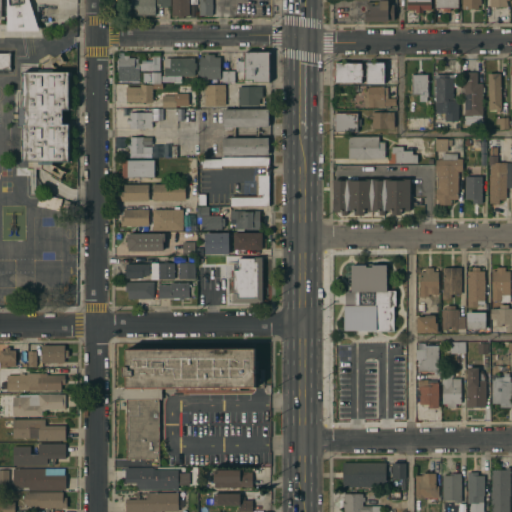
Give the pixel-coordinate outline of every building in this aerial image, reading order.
[(28,0),(39,31),(6,30),(6,0),(0,0),(28,0)] [(125,16),(125,0),(170,0),(170,7),(154,7),(154,16),(125,16)] [(187,0),(187,16),(182,16),(182,18),(177,18),(177,16),(172,16),(172,0),(187,0)] [(215,0),(215,16),(198,16),(198,0),(215,0)] [(368,11),(368,6),(365,6),(365,2),(378,2),(378,0),(387,0),(387,5),(393,4),(393,20),(387,20),(387,22),(378,22),(378,21),(364,21),(364,11),(368,11)] [(429,0),(429,10),(422,10),(422,13),(415,13),(415,9),(406,10),(406,0),(429,0)] [(457,0),(457,8),(449,8),(449,11),(442,11),(442,8),(433,8),(433,0),(457,0)] [(480,0),(480,5),(477,5),(477,9),(461,9),(461,0),(480,0)] [(233,71),(233,73),(236,73),(236,71),(235,71),(235,61),(244,61),(244,52),(268,52),(268,82),(244,83),(244,82),(221,82),(221,71),(233,71)] [(0,53),(10,54),(10,71),(0,71),(0,53)] [(160,71),(139,71),(139,83),(118,83),(117,53),(123,53),(123,56),(133,56),(133,59),(138,59),(138,63),(140,63),(140,61),(145,61),(145,63),(152,63),(152,56),(160,56),(160,71)] [(52,165),(51,165),(63,172),(59,180),(41,169),(41,165),(38,165),(38,162),(22,162),(22,157),(21,157),(21,146),(22,146),(22,139),(21,139),(21,128),(22,128),(22,125),(25,125),(24,110),(23,110),(22,106),(21,106),(21,94),(22,94),(22,87),(21,87),(21,75),(22,75),(22,73),(38,73),(38,70),(42,69),(40,65),(59,54),(63,62),(52,69),(53,69),(53,73),(68,72),(68,110),(62,110),(62,125),(67,125),(68,162),(52,162),(52,165)] [(204,57),(204,55),(213,55),(214,58),(219,58),(219,79),(207,79),(207,83),(199,83),(199,79),(197,79),(197,71),(199,71),(199,58),(204,57)] [(194,64),(196,64),(196,70),(194,70),(194,76),(173,76),(174,82),(161,83),(161,76),(164,76),(164,58),(194,58),(194,64)] [(365,62),(383,62),(383,83),(365,83),(365,62)] [(334,83),(334,76),(332,76),(332,70),(334,70),(334,63),(360,63),(360,69),(362,69),(362,76),(360,76),(360,83),(334,83)] [(463,124),(463,88),(461,88),(461,72),(475,72),(475,83),(481,83),(481,124),(463,124)] [(160,73),(160,83),(143,83),(143,73),(160,73)] [(486,74),(498,73),(500,111),(494,111),(494,110),(487,110),(486,74)] [(410,74),(426,74),(427,96),(425,96),(425,101),(418,102),(418,94),(411,94),(410,74)] [(443,121),(443,113),(434,113),(434,74),(452,74),(451,98),(457,98),(457,121),(443,121)] [(126,87),(140,87),(139,85),(152,85),(152,102),(126,103),(126,87)] [(225,106),(204,106),(204,85),(224,85),(225,106)] [(262,87),(262,98),(259,99),(259,106),(238,106),(237,87),(262,87)] [(383,107),(363,107),(363,101),(362,101),(362,97),(363,97),(363,87),(387,87),(387,99),(394,99),(394,106),(383,106),(383,107)] [(175,95),(175,107),(162,108),(161,95),(175,95)] [(222,127),(222,109),(268,109),(268,127),(258,127),(255,127),(235,127),(232,127),(222,127)] [(392,128),(370,128),(370,120),(368,120),(368,113),(370,113),(370,112),(392,112),(392,128)] [(152,113),(152,129),(129,129),(129,124),(126,124),(126,118),(129,118),(129,113),(152,113)] [(333,132),(333,113),(356,113),(356,132),(333,132)] [(498,129),(498,124),(494,124),(494,118),(506,118),(507,129),(498,129)] [(347,158),(347,136),(377,137),(377,142),(383,142),(383,159),(347,158)] [(151,146),(151,153),(129,154),(129,149),(127,149),(127,142),(129,142),(129,137),(151,137),(151,145),(143,146),(151,146)] [(268,137),(268,155),(222,156),(222,138),(232,138),(235,138),(256,138),(258,138),(268,137)] [(447,139),(447,151),(435,151),(435,139),(447,139)] [(387,163),(387,160),(390,160),(390,147),(401,146),(401,151),(410,151),(410,154),(415,154),(415,163),(387,163)] [(456,199),(449,199),(449,205),(436,205),(436,200),(435,200),(435,189),(436,189),(436,177),(435,177),(435,159),(441,160),(441,153),(455,153),(455,159),(461,159),(461,172),(457,172),(456,199)] [(488,156),(495,156),(495,163),(511,163),(511,187),(505,187),(505,200),(498,199),(498,204),(488,204),(488,156)] [(269,206),(230,206),(230,196),(257,196),(257,197),(261,197),(261,195),(255,195),(255,174),(265,174),(265,171),(265,167),(221,167),(221,170),(202,170),(201,160),(220,159),(220,157),(269,157),(269,171),(269,206)] [(120,178),(120,161),(153,160),(153,178),(120,178)] [(464,176),(481,176),(480,204),(470,204),(470,199),(463,199),(464,176)] [(332,209),(332,179),(409,179),(409,211),(400,211),(401,215),(391,215),(391,211),(384,211),(384,215),(378,215),(378,210),(377,210),(377,211),(364,211),(363,211),(363,215),(353,215),(353,211),(352,211),(347,212),(347,215),(341,215),(341,211),(340,211),(340,212),(334,212),(332,209)] [(152,201),(152,184),(184,184),(185,201),(152,201)] [(121,201),(121,192),(123,192),(123,185),(148,185),(148,201),(121,201)] [(37,200),(40,201),(41,199),(37,198),(38,193),(61,199),(58,211),(44,207),(36,205),(37,200)] [(201,230),(201,217),(197,217),(197,207),(208,207),(208,216),(221,216),(221,219),(224,219),(224,227),(221,227),(221,229),(201,230)] [(120,226),(120,217),(123,217),(123,209),(148,209),(148,226),(120,226)] [(152,231),(152,210),(183,210),(183,231),(152,231)] [(259,231),(236,231),(236,224),(230,224),(230,211),(260,211),(259,231)] [(127,251),(127,245),(126,245),(126,233),(164,233),(164,245),(162,245),(162,251),(127,251)] [(204,233),(228,233),(228,255),(204,255),(204,233)] [(262,239),(265,239),(265,248),(262,248),(262,250),(233,250),(233,233),(262,233),(262,239)] [(182,242),(194,242),(194,254),(182,254),(182,242)] [(232,294),(233,294),(233,270),(237,270),(237,259),(254,259),(254,257),(262,257),(262,303),(232,303),(232,294)] [(150,279),(151,263),(174,263),(174,279),(150,279)] [(178,263),(194,263),(194,279),(178,279),(178,263)] [(149,275),(142,275),(142,278),(125,278),(125,264),(149,264),(149,275)] [(365,265),(365,268),(371,268),(371,265),(385,265),(385,291),(394,291),(394,306),(392,306),(392,331),(343,332),(342,306),(344,306),(344,292),(350,292),(350,265),(365,265)] [(499,302),(499,301),(490,301),(490,271),(495,271),(495,267),(504,267),(504,271),(508,271),(508,302),(499,302)] [(428,295),(428,293),(427,293),(427,297),(419,297),(418,272),(424,272),(424,268),(432,268),(432,272),(437,272),(437,295),(428,295)] [(450,295),(450,299),(441,299),(441,268),(460,268),(460,295),(450,295)] [(476,305),(476,307),(466,307),(466,271),(470,271),(470,268),(478,268),(478,271),(483,271),(483,305),(476,305)] [(188,285),(190,285),(190,287),(194,287),(194,281),(196,281),(196,296),(190,296),(190,287),(188,287),(188,298),(158,299),(158,285),(170,285),(170,283),(188,283),(188,285)] [(153,299),(128,299),(128,290),(125,290),(125,282),(153,282),(153,299)] [(504,332),(504,324),(500,324),(500,327),(494,327),(494,319),(490,319),(490,309),(498,309),(498,305),(507,305),(507,309),(510,309),(510,311),(511,311),(511,316),(511,332),(504,332)] [(456,329),(456,330),(450,330),(450,327),(447,327),(447,330),(440,330),(441,309),(444,309),(444,306),(453,306),(453,309),(458,309),(458,316),(463,317),(463,329),(456,329)] [(484,329),(465,329),(465,313),(484,313),(484,329)] [(416,333),(415,317),(424,317),(424,316),(434,315),(434,323),(436,323),(436,333),(416,333)] [(449,343),(464,342),(464,353),(449,354),(449,343)] [(40,362),(41,345),(63,345),(63,350),(67,350),(67,358),(63,358),(63,363),(40,362)] [(6,368),(0,368),(0,350),(3,350),(3,347),(9,347),(9,350),(14,350),(14,366),(6,366),(6,368)] [(426,372),(426,371),(417,371),(417,363),(419,363),(419,360),(424,360),(424,347),(437,347),(437,372),(426,372)] [(255,387),(160,388),(161,399),(158,399),(158,459),(126,459),(126,399),(123,399),(123,388),(125,388),(125,376),(123,376),(123,367),(125,367),(125,349),(254,349),(255,387)] [(35,351),(27,351),(26,366),(35,366),(35,351)] [(484,407),(466,407),(466,368),(478,368),(481,371),(484,378),(484,407)] [(18,375),(18,373),(23,373),(23,375),(25,375),(25,373),(46,373),(46,375),(64,375),(64,384),(60,384),(60,390),(6,391),(6,375),(18,375)] [(511,407),(498,407),(498,404),(490,404),(490,375),(496,375),(496,377),(502,377),(502,373),(507,373),(507,377),(509,377),(509,382),(511,382),(511,407)] [(455,404),(455,408),(446,408),(446,404),(441,404),(440,374),(452,374),(452,379),(459,379),(459,404),(455,404)] [(427,409),(427,405),(418,405),(418,390),(417,390),(417,380),(426,380),(426,383),(437,383),(437,408),(427,409)] [(40,409),(40,416),(12,416),(12,397),(37,397),(37,394),(64,394),(64,409),(40,409)] [(37,441),(37,431),(30,431),(30,438),(12,438),(11,419),(44,419),(44,426),(64,426),(64,440),(37,441)] [(54,458),(54,465),(12,465),(12,446),(30,446),(30,454),(38,454),(38,443),(64,444),(64,458),(54,458)] [(378,488),(378,486),(341,486),(341,462),(384,462),(384,488),(378,488)] [(390,463),(404,463),(404,478),(403,478),(403,488),(400,488),(400,478),(390,478),(390,463)] [(489,511),(490,469),(504,470),(504,467),(509,467),(508,496),(511,496),(511,511),(489,511)] [(27,490),(27,487),(12,488),(12,469),(63,468),(63,475),(64,475),(65,490),(27,490)] [(135,489),(135,483),(124,483),(124,468),(151,468),(151,478),(159,478),(159,470),(177,470),(177,489),(135,489)] [(212,487),(212,470),(242,470),(242,472),(251,472),(251,487),(212,487)] [(466,472),(476,472),(476,476),(482,476),(483,496),(481,496),(481,503),(466,503),(466,472)] [(414,498),(414,475),(420,475),(420,473),(434,473),(434,486),(437,486),(437,497),(414,498)] [(452,503),(452,500),(441,500),(441,475),(448,475),(448,473),(459,473),(460,502),(452,503)] [(388,500),(388,499),(386,499),(386,492),(388,492),(388,491),(399,491),(399,500),(388,500)] [(62,497),(65,497),(65,508),(36,508),(36,507),(32,507),(32,506),(25,506),(25,503),(23,503),(23,495),(24,495),(24,492),(62,492),(62,497)] [(160,511),(124,511),(124,499),(135,499),(135,492),(177,492),(177,511),(160,511)] [(239,500),(251,500),(251,511),(238,511),(237,505),(213,505),(213,494),(239,493),(239,500)] [(342,511),(342,507),(340,507),(340,500),(342,500),(342,494),(361,494),(361,497),(362,497),(362,501),(361,501),(360,505),(379,506),(378,511),(342,511)] [(1,511),(1,502),(13,502),(13,511),(1,511)]
